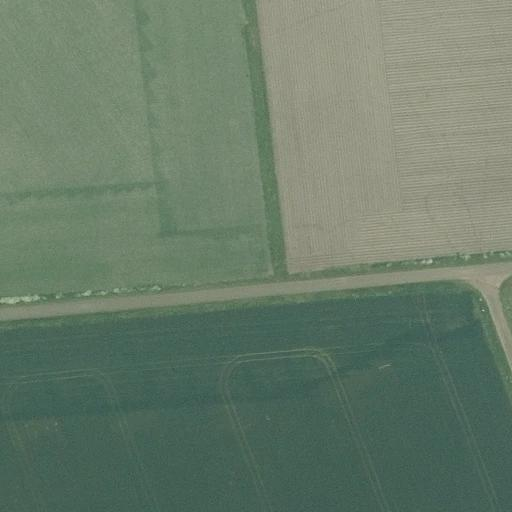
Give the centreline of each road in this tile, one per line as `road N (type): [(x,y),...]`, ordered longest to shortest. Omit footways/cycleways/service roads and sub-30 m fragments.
road 1 (unclassified): [(0,315),(479,272)]
road 2 (track): [(278,290),(246,0)]
